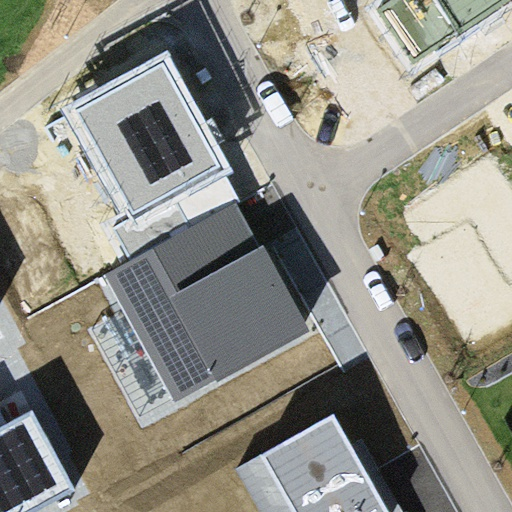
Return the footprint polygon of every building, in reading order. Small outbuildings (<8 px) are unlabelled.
[(511,0),(391,0),(377,9),(410,63),(511,0)] [(217,167),(162,63),(76,108),(132,212),(217,167)] [(303,329),(235,206),(108,275),(177,398),(303,329)] [(0,428),(0,511),(19,511),(66,488),(29,418),(2,432),(0,428)] [(381,511),(330,421),(266,457),(297,511),(381,511)]
